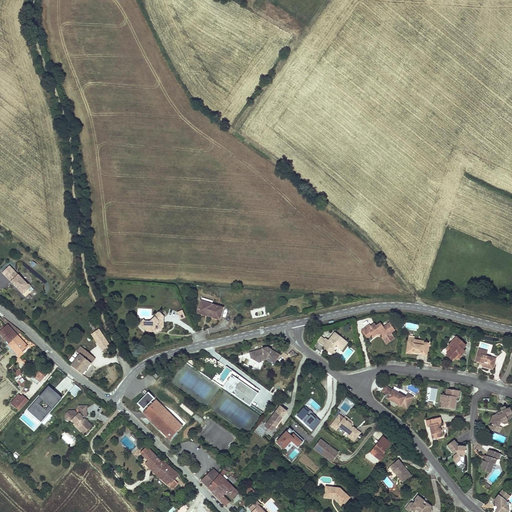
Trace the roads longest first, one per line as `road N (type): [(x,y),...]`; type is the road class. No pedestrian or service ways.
road 1 (tertiary): [(511,330),(403,305),(298,323)]
road 2 (residential): [(353,387),(405,428),(480,511)]
road 3 (tertiary): [(281,327),(158,356),(131,375)]
road 4 (residential): [(114,398),(224,511)]
road 5 (tertiary): [(0,308),(114,398)]
road 6 (residential): [(485,385),(388,369),(353,387)]
